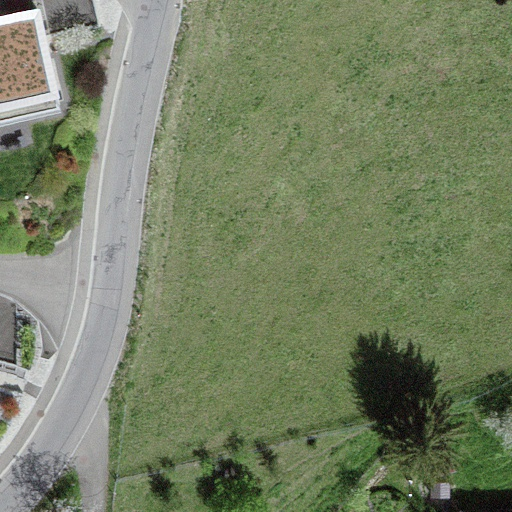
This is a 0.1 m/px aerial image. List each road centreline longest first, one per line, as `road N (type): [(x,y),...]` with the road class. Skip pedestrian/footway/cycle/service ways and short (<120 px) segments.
road 1 (unclassified): [(115,298),(140,92),(163,0)]
road 2 (unclassified): [(0,510),(49,451),(98,362),(115,298)]
